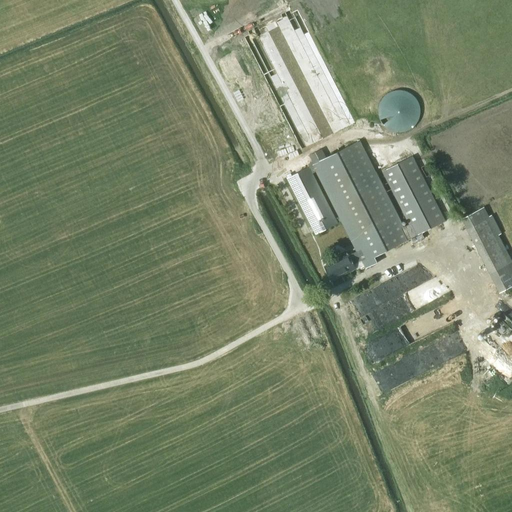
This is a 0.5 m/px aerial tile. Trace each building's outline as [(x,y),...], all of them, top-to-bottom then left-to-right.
[(298,15),(294,17),(292,14),(282,19),(284,22),(260,34),(258,31),(249,36),(250,39),(246,41),(302,153),(354,127),(298,15)] [(420,127),(416,90),(382,93),(385,130),(420,127)] [(403,227),(359,141),(287,178),(315,234),(338,222),(314,173),(317,171),(359,254),(350,258),(348,254),(324,267),(331,281),(355,269),(353,265),(362,260),(364,262),(445,221),(413,156),(384,170),(411,223),(403,227)] [(490,274),(511,262),(511,261),(489,217),(467,228),(490,274)] [(506,272),(496,276),(498,280),(508,276),(506,272)] [(400,299),(402,304),(413,298),(410,293),(400,299)] [(467,319),(461,300),(428,310),(433,329),(467,319)]
